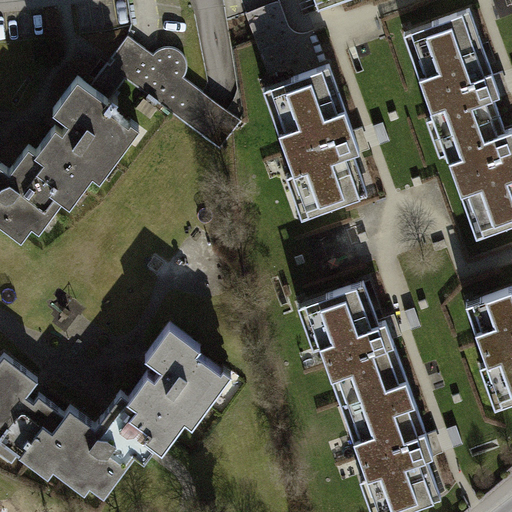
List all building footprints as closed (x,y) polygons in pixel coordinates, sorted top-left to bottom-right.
[(511,226),(511,118),(471,9),(408,33),(485,236),(511,226)] [(0,222),(20,237),(30,223),(38,229),(61,198),(67,202),(90,171),(98,177),(138,123),(130,116),(127,120),(107,104),(114,94),(113,93),(126,75),(179,114),(223,147),(242,121),(184,78),(190,70),(190,61),(186,54),(179,49),(169,47),(159,50),(155,56),(132,39),(94,88),(76,74),(51,106),(57,110),(50,119),(53,121),(34,146),(28,141),(7,169),(0,163),(0,222)] [(333,68),(267,92),(312,216),(378,193),(333,68)] [(404,511),(448,496),(370,278),(308,300),(384,511),(404,511)] [(511,405),(511,287),(470,302),(508,407),(511,405)] [(38,379),(5,354),(0,360),(0,448),(14,459),(20,451),(48,472),(53,466),(85,490),(91,482),(105,493),(137,451),(145,457),(156,442),(163,447),(186,417),(192,422),(232,369),(224,363),(221,366),(196,348),(200,342),(172,322),(148,354),(155,359),(129,393),(123,388),(97,422),(73,404),(67,412),(41,393),(36,400),(27,393),(38,379)]
